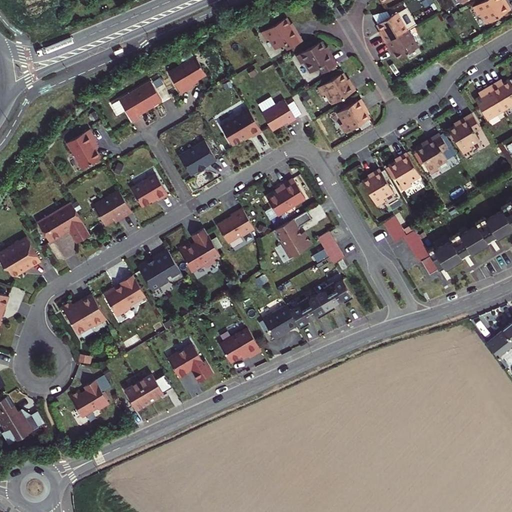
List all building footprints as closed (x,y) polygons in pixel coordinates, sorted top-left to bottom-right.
[(483,0),(474,6),(479,14),(482,12),(488,22),(511,9),(507,2),(505,3),(503,0),(483,0)] [(396,12),(376,24),(380,29),(383,34),(381,35),(385,42),(406,30),(396,12)] [(286,50),(300,42),(293,29),(291,30),(287,25),(284,19),(260,33),(265,41),(268,39),(274,49),(282,44),(286,50)] [(406,30),(385,42),(389,49),(391,48),(394,53),(397,59),(417,47),(406,30)] [(322,73),(336,65),(328,52),(327,53),(323,48),(320,42),(296,56),(300,64),(304,62),(310,73),(318,67),(322,73)] [(196,57),(169,73),(180,93),(188,88),(193,86),(191,83),(206,74),(196,57)] [(331,104),(354,91),(350,84),(348,85),(345,80),(341,73),(317,88),(322,96),(325,94),(331,104)] [(159,76),(152,81),(164,101),(171,97),(166,88),(159,76)] [(119,100),(131,121),(139,117),(138,115),(147,109),(161,100),(150,81),(119,100)] [(511,104),(511,88),(508,81),(503,84),(498,87),(496,83),(489,87),(502,110),(511,104)] [(502,110),(489,87),(482,91),(484,95),(479,98),(474,100),(486,120),(502,110)] [(283,98),(260,112),(271,129),(282,122),(286,120),(286,122),(294,117),(283,98)] [(339,125),(344,134),(368,119),(364,112),(361,107),(363,106),(359,99),(336,113),(342,123),(339,125)] [(261,131),(248,109),(220,125),(231,145),(244,138),(249,134),(251,137),(261,131)] [(479,128),(471,114),(458,121),(459,123),(454,126),(447,130),(461,154),(469,149),(467,146),(478,140),(473,132),(479,128)] [(88,129),(66,143),(82,168),(100,157),(95,149),(92,144),(95,141),(88,129)] [(441,139),(438,134),(425,141),(427,143),(421,146),(415,150),(430,174),(438,169),(436,166),(446,159),(441,151),(446,147),(441,139)] [(203,141),(177,156),(189,175),(205,165),(215,160),(203,141)] [(419,176),(405,154),(399,158),(400,160),(395,163),(388,167),(403,191),(411,186),(409,183),(419,176)] [(392,193),(378,170),(371,174),(372,176),(367,179),(361,183),(375,207),(383,203),(381,199),(392,193)] [(157,199),(168,193),(156,173),(131,187),(142,205),(150,200),(156,197),(157,199)] [(277,215),(305,198),(293,178),(280,186),(281,187),(277,190),(266,197),(277,215)] [(119,216),(131,209),(118,188),(92,203),(104,223),(113,217),(118,214),(119,216)] [(89,234),(70,201),(37,221),(48,241),(60,234),(69,229),(76,242),(89,234)] [(393,216),(381,223),(394,243),(403,238),(419,264),(421,263),(430,277),(439,271),(443,268),(446,273),(463,263),(460,258),(465,255),(469,252),(472,257),(474,256),(486,249),(489,247),(486,242),(491,239),(495,237),(498,241),(501,240),(511,233),(511,232),(511,226),(511,204),(511,205),(510,203),(499,209),(501,212),(485,221),(484,219),(474,225),(475,227),(460,237),(458,235),(448,241),(450,243),(434,253),(432,251),(428,254),(413,230),(404,235),(393,216)] [(241,235),(254,229),(243,208),(231,215),(232,216),(230,217),(227,219),(226,219),(217,224),(228,242),(241,236),(241,235)] [(313,218),(308,210),(273,231),(278,238),(281,239),(286,246),(285,247),(289,255),(293,256),(312,244),(305,232),(302,234),(301,232),(299,229),(301,228),(301,225),(313,218)] [(219,255),(203,228),(195,233),(199,240),(196,242),(194,243),(193,240),(181,247),(195,269),(207,262),(211,263),(213,259),(219,255)] [(316,238),(332,264),(343,257),(328,232),(316,238)] [(40,260),(26,237),(20,240),(17,239),(14,241),(14,244),(0,251),(0,260),(4,267),(7,268),(11,275),(17,277),(18,273),(19,270),(26,266),(27,268),(40,260)] [(137,268),(152,293),(168,284),(174,285),(184,279),(168,251),(152,260),(154,263),(151,264),(148,266),(146,263),(137,268)] [(341,259),(346,267),(351,264),(347,256),(341,259)] [(143,293),(130,272),(117,279),(119,282),(116,284),(114,286),(110,285),(100,290),(114,313),(127,305),(128,301),(143,293)] [(297,306),(288,311),(296,324),(298,328),(304,325),(307,323),(306,320),(311,318),(315,315),(316,318),(320,316),(329,310),(333,308),(332,305),(337,302),(341,300),(342,302),(346,300),(351,297),(341,280),(333,285),(331,282),(321,288),(323,291),(307,301),(306,298),(296,304),(297,306)] [(106,318),(91,293),(78,301),(79,304),(73,307),(72,305),(70,300),(61,306),(76,333),(91,324),(92,327),(106,318)] [(288,311),(285,305),(261,319),(273,339),(284,333),(283,332),(288,329),(296,324),(288,311)] [(511,322),(509,324),(503,329),(511,341),(511,322)] [(218,344),(229,362),(240,356),(242,354),(245,352),(247,356),(247,357),(259,350),(246,327),(218,344)] [(500,360),(511,350),(511,341),(503,329),(494,336),(487,342),(500,360)] [(211,374),(205,360),(203,361),(194,342),(168,354),(177,374),(184,371),(188,369),(187,369),(190,367),(196,380),(211,374)] [(171,387),(163,374),(154,380),(146,366),(120,382),(135,409),(142,405),(144,404),(144,403),(148,400),(153,397),(154,398),(158,396),(163,393),(162,392),(171,387)] [(102,392),(94,380),(87,384),(83,387),(86,391),(81,394),(79,391),(69,397),(81,417),(95,409),(98,409),(108,403),(106,400),(102,392)] [(0,398),(0,422),(5,431),(10,428),(17,439),(38,427),(31,415),(24,418),(19,410),(17,411),(15,409),(12,405),(10,406),(4,396),(0,398)]
